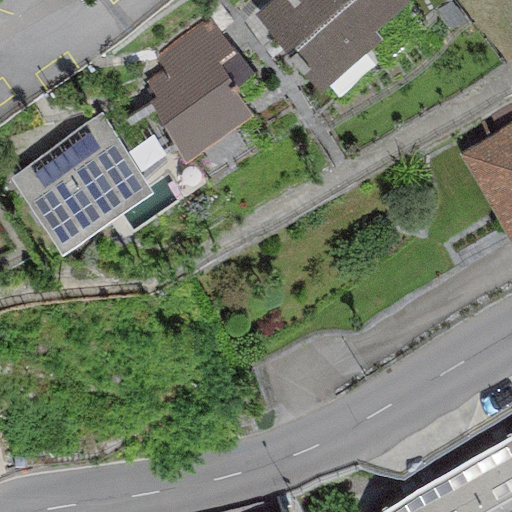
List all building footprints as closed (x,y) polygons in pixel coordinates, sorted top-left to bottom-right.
[(264,0),(257,6),(321,77),(358,44),(372,60),(421,16),(407,0),(264,0)] [(177,139),(184,149),(250,101),(233,78),(252,64),(210,16),(156,57),(163,66),(147,78),(150,83),(144,86),(150,96),(177,139)] [(110,121),(138,162),(177,139),(150,96),(110,121)] [(12,169),(59,238),(149,177),(138,162),(110,121),(102,108),(12,169)] [(511,113),(460,145),(511,226),(511,113)] [(511,414),(509,416),(511,419),(381,494),(384,499),(377,511),(476,511),(511,491),(511,414)] [(297,511),(292,498),(249,511),(297,511)]
